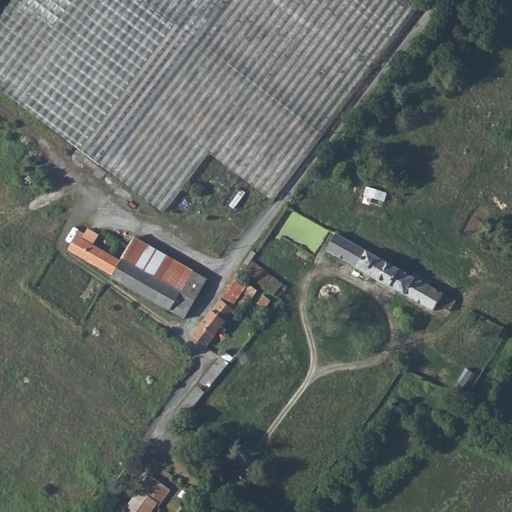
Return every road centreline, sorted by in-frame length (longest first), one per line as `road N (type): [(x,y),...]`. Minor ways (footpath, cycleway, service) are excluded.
road 1 (residential): [(450,0),(186,328),(140,303)]
road 2 (unknown): [(210,511),(313,376),(379,360),(392,341)]
